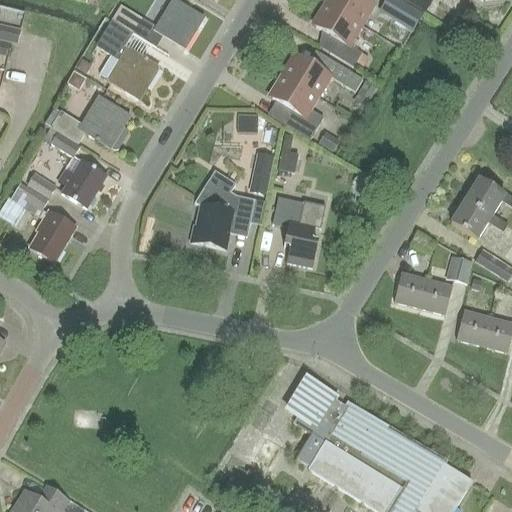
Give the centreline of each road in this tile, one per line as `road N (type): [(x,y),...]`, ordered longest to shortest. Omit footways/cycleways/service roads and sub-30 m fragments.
road 1 (unclassified): [(324,353),(511,49)]
road 2 (unclassified): [(261,0),(136,206),(121,266),(138,314)]
road 3 (unclassified): [(511,460),(324,353)]
road 4 (unclassified): [(324,353),(138,314)]
